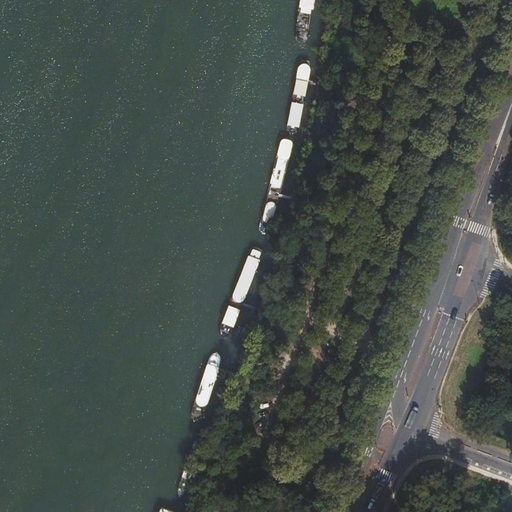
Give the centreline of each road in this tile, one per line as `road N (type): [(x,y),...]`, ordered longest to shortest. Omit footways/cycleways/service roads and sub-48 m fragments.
road 1 (track): [(345,0),(314,156),(217,487)]
road 2 (unclassified): [(470,271),(444,276),(397,398),(398,421),(410,429)]
road 3 (primary): [(511,106),(470,271)]
road 4 (primary): [(410,429),(470,271)]
